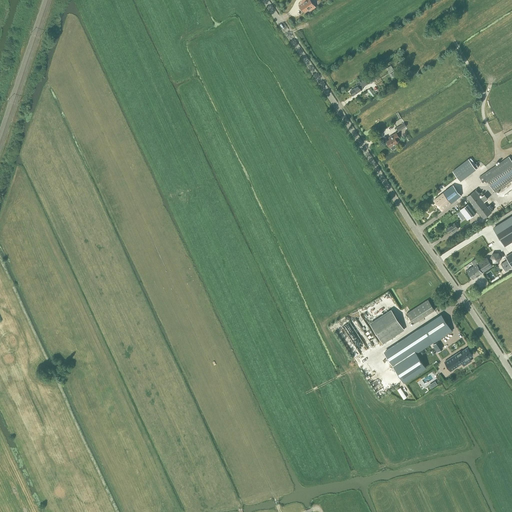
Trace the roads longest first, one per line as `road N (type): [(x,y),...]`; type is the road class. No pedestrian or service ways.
road 1 (tertiary): [(511,372),(264,0)]
road 2 (track): [(462,198),(498,152),(482,111),(485,97),(455,42)]
